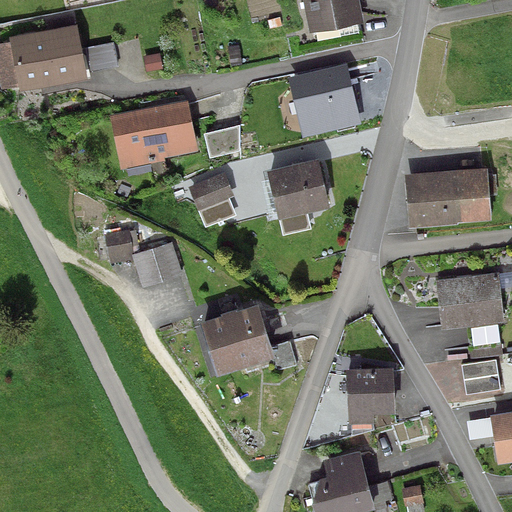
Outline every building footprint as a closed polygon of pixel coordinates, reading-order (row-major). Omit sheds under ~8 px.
[(361,16),(357,0),(309,0),(314,25),(361,16)] [(84,71),(75,25),(15,37),(24,84),(84,71)] [(144,54),(147,70),(164,67),(161,51),(144,54)] [(348,64),(289,77),(302,136),(361,122),(348,64)] [(195,146),(187,104),(116,117),(125,160),(195,146)] [(329,200),(319,158),(275,169),(286,211),(329,200)] [(478,169),(407,175),(410,220),(482,214),(478,169)] [(189,185),(199,209),(236,194),(226,170),(189,185)] [(174,240),(133,252),(143,286),(184,273),(174,240)] [(493,275),(437,281),(442,322),(498,315),(493,275)] [(273,349),(258,304),(209,320),(224,365),(273,349)] [(394,368),(352,369),(353,407),(395,406),(394,368)] [(511,453),(511,411),(491,415),(497,455),(511,453)] [(340,511),(374,502),(359,453),(331,461),(336,478),(315,484),(323,511),(340,511)] [(403,488),(407,505),(425,501),(421,484),(403,488)]
